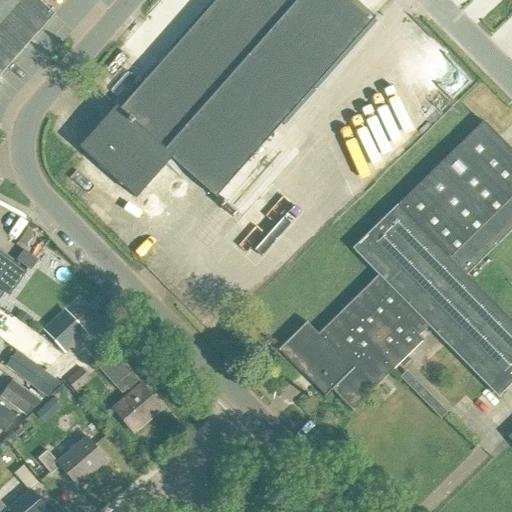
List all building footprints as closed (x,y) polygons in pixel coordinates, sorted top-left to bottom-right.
[(0,0),(0,76),(54,15),(36,0),(0,0)] [(236,176),(374,20),(351,0),(217,0),(119,112),(115,109),(79,149),(136,199),(171,160),(215,199),(236,176)] [(511,231),(511,152),(483,122),(353,251),(378,276),(318,335),(307,324),(278,351),(325,398),(332,391),(352,412),(423,342),(419,337),(429,327),(489,389),(511,365),(511,324),(465,277),(511,231)] [(30,250),(36,256),(49,242),(43,237),(30,250)] [(23,251),(16,261),(30,272),(38,261),(23,251)] [(0,298),(3,294),(8,298),(26,274),(0,255),(0,298)] [(64,310),(41,331),(64,355),(87,334),(64,310)] [(19,314),(15,319),(25,326),(29,321),(19,314)] [(132,435),(162,409),(131,373),(132,373),(113,351),(95,366),(115,389),(121,396),(126,391),(129,394),(111,410),(132,435)] [(59,385),(41,371),(16,352),(4,367),(48,400),(59,385)] [(66,382),(76,393),(90,381),(81,369),(66,382)] [(41,403),(12,382),(0,397),(0,398),(29,420),(41,403)] [(61,408),(52,399),(44,407),(52,416),(61,408)] [(0,431),(5,434),(14,422),(0,411),(0,431)] [(77,486),(106,462),(87,439),(58,463),(77,486)] [(50,475),(59,468),(47,452),(37,459),(50,475)] [(0,511),(47,511),(48,511),(30,491),(7,511),(0,503),(0,511)]
